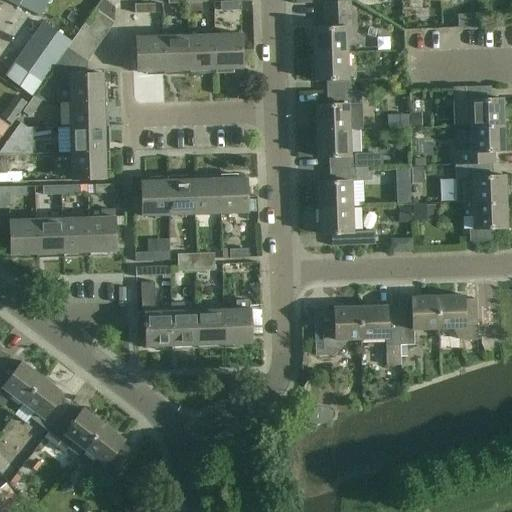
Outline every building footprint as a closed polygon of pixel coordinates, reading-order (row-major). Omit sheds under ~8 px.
[(5,0),(39,17),(47,0),(5,0)] [(312,54),(346,53),(346,39),(352,38),(352,26),(350,26),(349,0),(323,1),(323,26),(312,27),(312,54)] [(220,10),(240,10),(240,1),(220,2),(220,10)] [(201,2),(187,2),(187,3),(188,11),(202,11),(201,2)] [(135,13),(154,12),(154,4),(134,4),(135,13)] [(107,32),(113,23),(94,9),(87,19),(107,32)] [(509,10),(496,11),(496,20),(509,19),(509,10)] [(87,19),(80,28),(100,42),(107,32),(87,19)] [(42,21),(4,75),(33,95),(71,41),(42,21)] [(80,28),(73,38),(93,52),(100,42),(80,28)] [(242,68),(241,50),(241,33),(214,34),(215,72),(232,72),(232,68),(242,68)] [(215,72),(214,34),(188,35),(189,73),(206,73),(206,69),(214,69),(215,72)] [(172,74),(189,73),(188,35),(162,36),(163,74),(164,74),(164,70),(172,70),(172,74)] [(146,75),(163,74),(162,36),(136,37),(137,71),(146,71),(146,75)] [(73,38),(67,48),(87,62),(88,60),(93,52),(73,38)] [(67,48),(52,69),(60,74),(68,74),(87,74),(87,62),(67,48)] [(351,78),(347,78),(346,53),(312,54),(313,79),(325,79),(325,92),(351,91),(351,78)] [(102,73),(87,74),(68,74),(68,101),(107,100),(106,82),(103,82),(102,73)] [(464,87),(453,88),(455,126),(470,125),(502,124),(501,98),(489,98),(488,86),(464,87)] [(412,110),(425,109),(425,89),(411,89),(412,110)] [(18,91),(0,116),(0,120),(9,127),(29,99),(18,91)] [(326,103),(314,103),(315,131),(338,130),(347,130),(360,129),(359,91),(325,92),(326,103)] [(33,96),(23,112),(30,117),(41,101),(33,96)] [(69,127),(107,126),(107,108),(103,108),(103,100),(107,100),(68,101),(69,127)] [(408,114),(399,114),(400,128),(408,128),(408,114)] [(0,120),(0,137),(8,127),(0,120)] [(20,123),(9,138),(16,143),(27,127),(20,123)] [(452,151),(453,165),(454,164),(491,163),(490,151),(503,150),(502,124),(470,125),(471,150),(452,151)] [(70,153),(108,151),(105,151),(104,143),(108,143),(107,126),(69,127),(70,153)] [(338,130),(315,131),(316,156),(328,156),(328,168),(352,168),(354,168),(364,167),(370,167),(378,167),(378,155),(353,156),(348,156),(347,130),(338,130)] [(108,151),(70,153),(71,179),(105,178),(105,169),(109,169),(108,151)] [(455,203),(472,202),(504,201),(503,174),(491,175),(491,163),(454,164),(455,203)] [(328,181),(317,181),(318,207),(350,206),(349,181),(354,180),(370,180),(370,167),(364,167),(354,168),(352,168),(328,168),(328,181)] [(246,199),(246,197),(246,178),(236,178),(236,174),(219,175),(220,213),(247,212),(256,212),(255,199),(246,199)] [(194,214),(220,213),(219,175),(218,175),(219,179),(210,179),(210,175),(193,176),(194,214)] [(168,215),(194,214),(193,176),(176,176),(176,180),(168,180),(168,177),(167,177),(168,180),(168,215)] [(142,216),(168,215),(168,180),(167,177),(150,177),(150,181),(141,181),(141,193),(142,216)] [(95,193),(114,193),(113,184),(95,185),(95,193)] [(62,194),(80,194),(80,185),(61,186),(62,194)] [(409,185),(395,185),(396,205),(409,205),(409,185)] [(43,195),(62,194),(61,186),(42,186),(43,195)] [(8,196),(8,187),(0,187),(0,208),(8,208),(8,196)] [(8,196),(26,195),(26,187),(8,187),(8,196)] [(141,193),(133,193),(133,211),(141,211),(141,193)] [(469,228),(469,237),(469,241),(494,240),(493,227),(505,227),(504,201),(472,202),(473,228),(469,228)] [(433,204),(411,205),(411,206),(411,222),(434,221),(433,204)] [(374,231),(356,232),(351,232),(350,206),(318,207),(318,233),(330,233),(331,246),(375,244),(374,231)] [(410,206),(398,206),(398,221),(410,221),(410,206)] [(101,217),(88,217),(89,255),(106,255),(106,251),(115,251),(115,225),(114,216),(114,211),(101,212),(101,217)] [(122,216),(114,216),(115,225),(123,225),(122,216)] [(88,255),(89,255),(88,217),(62,218),(63,256),(80,256),(80,252),(88,252),(88,255)] [(46,257),(63,256),(62,218),(36,219),(37,257),(37,254),(45,253),(46,257)] [(20,258),(37,257),(36,219),(9,220),(10,255),(19,254),(20,258)] [(412,239),(391,240),(392,252),(411,252),(412,252),(412,239)] [(230,258),(248,257),(248,248),(229,249),(221,249),(222,258),(230,258)] [(143,261),(161,260),(161,252),(143,252),(143,261)] [(177,263),(195,262),(195,253),(177,254),(177,263)] [(195,262),(214,261),(213,253),(195,253),(195,262)] [(196,271),(214,270),(214,261),(195,262),(196,271)] [(177,271),(196,271),(195,262),(177,263),(177,271)] [(143,276),(162,275),(161,266),(143,267),(143,276)] [(154,283),(142,283),(144,346),(155,346),(155,349),(172,349),(171,311),(155,311),(154,283)] [(476,339),(476,334),(475,300),(463,300),(463,296),(436,297),(437,329),(453,329),(458,340),(476,339)] [(412,330),(437,329),(436,297),(411,297),(411,310),(398,310),(400,365),(400,345),(413,345),(412,330)] [(249,308),(249,299),(235,300),(235,309),(223,309),(224,347),(241,347),(241,343),(250,343),(249,308)] [(347,340),(360,340),(360,307),(334,308),(334,312),(314,312),(315,355),(333,354),(347,340)] [(400,365),(398,310),(386,310),(386,307),(360,307),(360,340),(385,339),(385,366),(400,365)] [(223,347),(224,347),(223,309),(197,310),(198,348),(215,347),(215,344),(223,344),(223,347)] [(181,349),(198,348),(197,310),(171,311),(172,349),(173,349),(172,345),(181,345),(181,349)] [(0,368),(9,357),(0,350),(0,347),(1,346),(0,345),(0,368)] [(21,403),(41,377),(21,362),(19,365),(9,357),(0,368),(0,404),(4,407),(12,396),(21,403)] [(48,431),(70,404),(60,397),(63,393),(41,377),(21,403),(33,412),(29,418),(38,424),(48,431)] [(83,450),(103,424),(82,408),(80,411),(70,404),(48,431),(44,437),(64,452),(71,441),(83,450)] [(90,464),(99,471),(110,479),(132,451),(122,444),(124,441),(103,424),(83,450),(94,459),(90,464)] [(34,460),(28,467),(34,472),(40,465),(34,460)] [(0,502),(11,493),(0,480),(0,502)]
